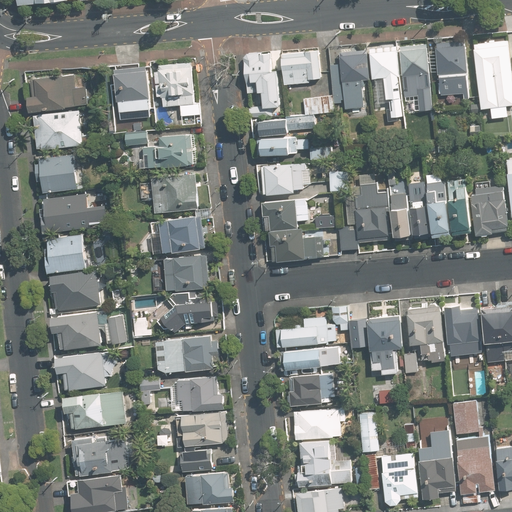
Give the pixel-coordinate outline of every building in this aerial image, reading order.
[(465,40),(436,43),(442,96),(470,93),(465,40)] [(511,76),(508,40),(475,43),(483,106),(511,102),(511,76)] [(428,45),(401,47),(405,87),(421,86),(422,103),(434,102),(428,45)] [(397,46),(371,49),(374,77),(385,76),(389,117),(405,115),(397,46)] [(283,52),(286,82),(321,79),(319,48),(283,52)] [(370,78),(367,48),(340,51),(342,62),(332,63),(336,109),(366,106),(363,79),(370,78)] [(250,95),(278,93),(274,52),(246,55),(250,95)] [(196,60),(157,63),(161,105),(180,103),(181,114),(201,112),(196,60)] [(148,65),(116,68),(121,114),(153,110),(148,65)] [(36,94),(29,95),(31,111),(89,104),(87,86),(77,87),(75,73),(34,78),(36,94)] [(333,95),(304,99),(306,114),(335,110),(333,95)] [(271,101),(251,103),(253,115),(272,112),(271,101)] [(79,110),(34,115),(38,149),(83,144),(79,110)] [(317,114),(260,119),(261,135),(318,130),(317,114)] [(150,130),(125,130),(124,143),(150,143),(150,130)] [(196,162),(193,132),(160,136),(161,145),(142,146),(144,167),(196,162)] [(298,136),(262,137),(262,154),(298,153),(298,136)] [(333,145),(309,145),(309,158),(333,158),(333,145)] [(75,152),(40,156),(44,191),(79,187),(75,152)] [(309,161),(263,165),(266,193),(311,190),(309,161)] [(344,170),(330,170),(330,189),(344,189),(344,170)] [(197,172),(153,177),(157,213),(201,208),(197,172)] [(444,172),(426,174),(435,235),(453,232),(444,172)] [(467,178),(449,180),(455,232),(474,230),(467,178)] [(378,181),(354,183),(360,242),(392,239),(387,189),(379,189),(378,181)] [(425,182),(410,184),(416,237),(432,235),(425,182)] [(504,185),(473,189),(478,232),(510,228),(504,185)] [(408,192),(391,193),(396,239),(412,237),(408,192)] [(88,193),(45,197),(48,230),(108,225),(106,205),(89,206),(88,193)] [(268,200),(270,229),(299,227),(299,220),(313,219),(311,196),(268,200)] [(334,211),(316,212),(317,227),(335,226),(334,211)] [(203,214),(160,220),(164,252),(207,246),(203,214)] [(299,227),(270,229),(273,262),(327,258),(325,234),(304,235),(303,226),(299,227)] [(85,232),(48,236),(52,271),(89,267),(85,232)] [(207,253),(164,257),(168,290),(210,286),(207,253)] [(97,269),(53,273),(57,307),(101,303),(97,269)] [(213,288),(170,293),(172,305),(161,315),(177,332),(188,321),(214,318),(213,310),(222,309),(221,300),(214,301),(213,288)] [(459,304),(447,305),(448,343),(452,343),(452,354),(481,353),(479,307),(459,308),(459,304)] [(501,354),(511,353),(511,305),(483,308),(487,368),(502,367),(501,354)] [(430,360),(445,360),(442,309),(407,311),(409,345),(421,344),(422,355),(430,355),(430,360)] [(98,310),(53,315),(55,331),(64,330),(66,346),(102,342),(98,310)] [(340,341),(338,313),(306,316),(307,326),(284,327),(285,346),(340,341)] [(369,321),(351,322),(351,363),(371,362),(371,369),(382,368),(382,372),(399,371),(399,348),(405,348),(405,315),(369,315),(369,321)] [(218,334),(157,341),(160,372),(222,366),(218,334)] [(341,344),(284,350),(286,370),(343,364),(341,344)] [(103,351),(57,356),(59,370),(68,369),(70,387),(106,383),(103,351)] [(416,351),(404,353),(406,371),(418,370),(416,351)] [(331,394),(337,394),(334,370),(287,376),(291,408),(332,403),(331,394)] [(217,376),(171,379),(173,410),(226,406),(225,391),(218,392),(217,376)] [(152,390),(162,390),(162,377),(140,378),(141,402),(153,402),(152,390)] [(123,388),(65,396),(67,411),(72,410),(75,428),(127,421),(123,388)] [(478,398),(454,400),(457,431),(480,429),(478,398)] [(339,406),(294,411),(297,437),(342,432),(339,406)] [(375,407),(358,409),(366,488),(383,486),(375,407)] [(227,409),(180,414),(183,445),(230,440),(227,409)] [(433,442),(419,444),(424,497),(440,495),(439,487),(459,485),(453,428),(432,430),(433,442)] [(126,432),(75,438),(79,472),(129,467),(126,432)] [(492,433),(458,436),(463,490),(497,487),(492,433)] [(511,434),(498,436),(501,488),(511,487),(511,434)] [(333,438),(302,441),(304,469),(299,471),(300,486),(355,480),(353,461),(346,462),(346,456),(334,457),(333,438)] [(212,448),(182,450),(184,470),(214,468),(212,448)] [(416,451),(383,454),(388,502),(420,499),(416,451)] [(81,490),(73,491),(75,511),(101,511),(130,509),(125,470),(80,476),(81,490)] [(226,471),(186,473),(188,503),(236,500),(235,485),(227,486),(226,471)] [(348,507),(345,485),(298,490),(299,511),(342,511),(342,508),(348,507)]
